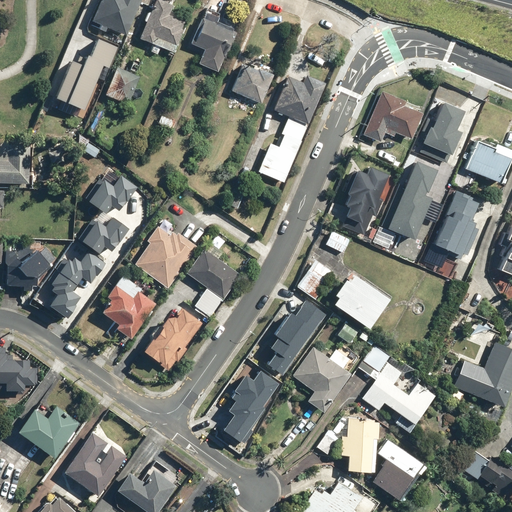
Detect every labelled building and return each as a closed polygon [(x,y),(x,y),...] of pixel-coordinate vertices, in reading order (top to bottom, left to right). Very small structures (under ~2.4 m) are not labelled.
[(100,0),(92,21),(101,24),(99,29),(107,32),(109,28),(128,35),(141,0),(100,0)] [(175,0),(154,0),(139,37),(175,53),(185,29),(183,29),(186,21),(170,14),(175,0)] [(218,20),(217,22),(206,17),(194,44),(205,49),(199,62),(219,71),(238,28),(218,20)] [(120,45),(98,37),(91,54),(89,53),(87,58),(80,55),(78,61),(72,59),(57,97),(86,108),(103,65),(111,68),(120,45)] [(275,76),(244,61),(231,90),(262,104),(275,76)] [(141,76),(118,66),(106,94),(128,104),(141,76)] [(285,182),(327,83),(306,74),(302,82),(288,76),(274,109),(289,116),(276,147),(270,145),(259,171),(285,182)] [(407,100),(382,89),(362,133),(381,141),(385,132),(394,137),(396,131),(410,137),(422,110),(406,103),(407,100)] [(462,107),(441,100),(435,119),(426,116),(414,151),(449,164),(453,153),(452,152),(460,129),(455,127),(462,107)] [(95,136),(101,126),(97,124),(104,111),(100,108),(87,132),(95,136)] [(163,112),(158,122),(170,128),(174,117),(163,112)] [(31,142),(0,140),(0,181),(29,183),(31,142)] [(492,147),(472,140),(461,168),(497,182),(509,150),(493,145),(492,147)] [(430,169),(409,160),(398,186),(391,183),(374,225),(390,232),(389,235),(400,240),(401,237),(407,239),(425,197),(417,194),(418,191),(420,192),(430,169)] [(375,196),(384,170),(367,164),(365,172),(351,167),(342,193),(346,194),(342,205),(346,207),(339,227),(361,235),(365,224),(368,225),(379,197),(375,196)] [(123,186),(105,172),(90,192),(109,206),(123,186)] [(464,197),(465,195),(451,189),(430,245),(462,257),(473,228),(468,226),(470,220),(465,218),(472,200),(464,197)] [(110,220),(97,212),(82,233),(88,236),(80,247),(93,255),(83,269),(103,283),(126,248),(120,244),(124,238),(107,226),(110,220)] [(511,212),(509,212),(498,242),(502,244),(498,254),(502,255),(497,269),(511,274),(511,212)] [(169,289),(198,247),(178,232),(177,234),(174,232),(173,235),(158,225),(147,239),(150,241),(134,264),(169,289)] [(350,239),(332,230),(325,244),(343,253),(350,239)] [(58,260),(44,243),(18,265),(7,264),(6,285),(32,287),(32,281),(58,260)] [(242,273),(204,247),(186,272),(207,287),(194,305),(211,317),(242,273)] [(331,270),(315,259),(297,285),(313,296),(331,270)] [(70,289),(82,273),(63,260),(52,276),(70,289)] [(331,294),(336,297),(333,302),(368,326),(390,295),(354,270),(348,279),(344,276),(331,294)] [(140,285),(123,273),(107,297),(111,300),(102,313),(119,324),(116,328),(132,338),(157,303),(137,290),(140,285)] [(174,318),(169,315),(143,349),(164,364),(163,366),(169,370),(177,360),(178,362),(206,325),(182,307),(174,318)] [(359,329),(345,320),(336,333),(350,342),(359,329)] [(269,356),(281,341),(269,332),(257,347),(269,356)] [(477,413),(497,420),(511,381),(511,346),(495,339),(484,366),(465,359),(454,386),(492,399),(489,409),(480,406),(477,413)] [(351,371),(313,344),(290,376),(309,390),(305,396),(324,410),(351,371)] [(5,345),(0,345),(0,379),(5,380),(5,388),(25,389),(25,383),(37,384),(38,366),(29,366),(30,356),(5,355),(5,345)] [(389,356),(374,345),(358,367),(375,379),(361,398),(378,410),(384,401),(400,413),(395,420),(411,431),(417,422),(415,421),(435,393),(417,380),(408,393),(393,383),(401,372),(385,361),(389,356)] [(285,370),(257,357),(238,400),(264,412),(273,394),(276,395),(279,388),(277,387),(285,370)] [(76,430),(74,430),(80,422),(55,404),(48,415),(35,406),(18,429),(56,456),(67,440),(68,441),(76,430)] [(374,469),(376,436),(378,437),(379,420),(374,420),(374,417),(357,415),(357,416),(343,416),(342,427),(347,428),(346,435),(341,435),(340,453),(347,454),(347,469),(367,470),(367,469),(374,469)] [(95,458),(108,439),(93,428),(64,470),(99,495),(128,453),(112,442),(99,461),(95,458)] [(338,436),(329,428),(317,446),(327,453),(338,436)] [(425,462),(391,439),(381,453),(391,460),(377,481),(401,498),(425,462)] [(473,449),(459,467),(502,497),(511,483),(511,458),(498,448),(489,460),(473,449)] [(129,470),(116,487),(151,511),(156,511),(177,484),(153,468),(144,481),(129,470)] [(349,511),(361,493),(338,479),(330,492),(322,488),(320,491),(313,487),(297,511),(349,511)] [(10,511),(18,502),(0,490),(0,511),(10,511)] [(35,511),(75,511),(57,495),(51,501),(48,499),(35,511)]
